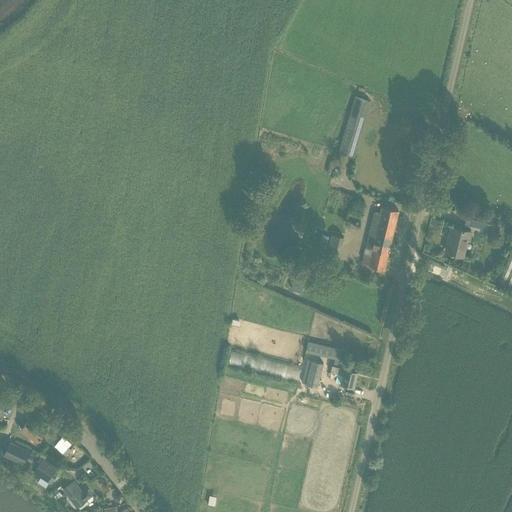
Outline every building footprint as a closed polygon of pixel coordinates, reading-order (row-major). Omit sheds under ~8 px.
[(370,102),(354,97),(337,153),(353,157),(370,102)] [(398,210),(389,208),(382,206),(380,213),(374,211),(362,264),(375,267),(384,269),(398,210)] [(465,224),(490,230),(489,232),(495,234),(497,223),(493,222),(494,215),(468,208),(465,224)] [(453,254),(456,255),(462,256),(466,239),(470,240),(472,232),(460,229),(451,227),(449,236),(450,236),(447,252),(451,253),(451,254),(453,254)] [(331,234),(326,257),(339,260),(344,236),(331,234)] [(511,249),(497,284),(511,290),(511,249)] [(301,268),(291,288),(298,291),(299,292),(300,292),(310,273),(301,268)] [(231,366),(301,384),(305,368),(236,350),(231,366)] [(311,361),(306,384),(317,387),(323,364),(311,361)] [(331,372),(337,373),(334,381),(354,386),(357,371),(332,365),(331,372)] [(31,417),(21,430),(37,442),(47,429),(31,417)] [(64,456),(73,444),(61,435),(52,447),(64,456)] [(4,455),(23,464),(29,451),(10,442),(4,455)] [(59,469),(44,459),(46,457),(41,454),(37,460),(40,462),(34,472),(50,482),(59,469)] [(77,507),(87,499),(93,495),(87,488),(82,493),(74,481),(63,489),(77,507)] [(56,488),(51,491),(56,499),(62,495),(56,488)]
